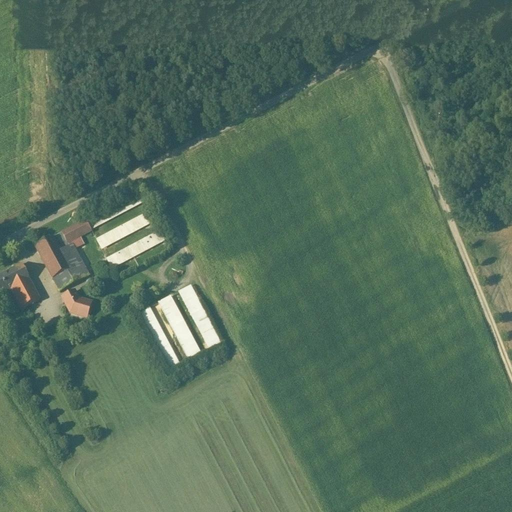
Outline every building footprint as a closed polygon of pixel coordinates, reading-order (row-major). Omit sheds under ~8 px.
[(140,193),(87,220),(93,232),(147,204),(140,193)] [(151,212),(96,241),(102,253),(157,224),(151,212)] [(70,243),(93,232),(88,222),(36,248),(59,293),(88,279),(70,243)] [(161,231),(106,260),(112,272),(167,243),(161,231)] [(0,297),(11,292),(29,282),(21,266),(0,277),(0,297)] [(41,303),(29,282),(11,292),(23,313),(41,303)] [(222,347),(190,287),(178,294),(209,353),(222,347)] [(80,300),(75,291),(61,299),(70,316),(87,321),(92,303),(80,300)] [(203,358),(170,298),(158,304),(191,364),(203,358)] [(182,369),(148,307),(136,313),(170,375),(182,369)]
